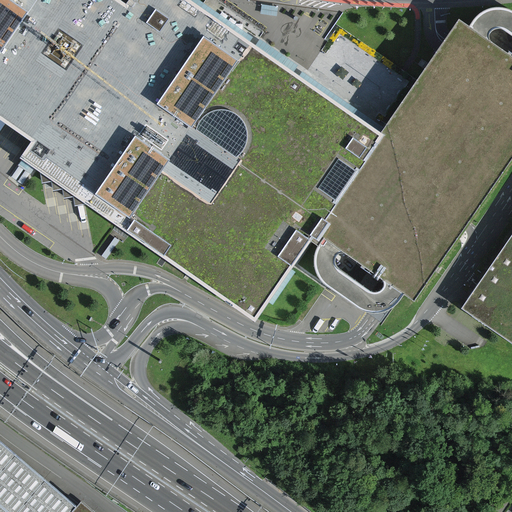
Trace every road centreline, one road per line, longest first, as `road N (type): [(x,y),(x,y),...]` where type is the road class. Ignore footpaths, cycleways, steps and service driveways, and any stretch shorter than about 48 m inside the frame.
road 1 (primary): [(289,511),(99,369)]
road 2 (motorway): [(0,383),(185,511)]
road 3 (unclassified): [(0,235),(35,267),(109,288),(120,313),(111,335)]
road 4 (motorway): [(108,429),(0,325)]
road 5 (motorway): [(230,511),(108,429)]
road 6 (unclassified): [(115,511),(0,423)]
road 7 (motorway): [(108,429),(0,351)]
